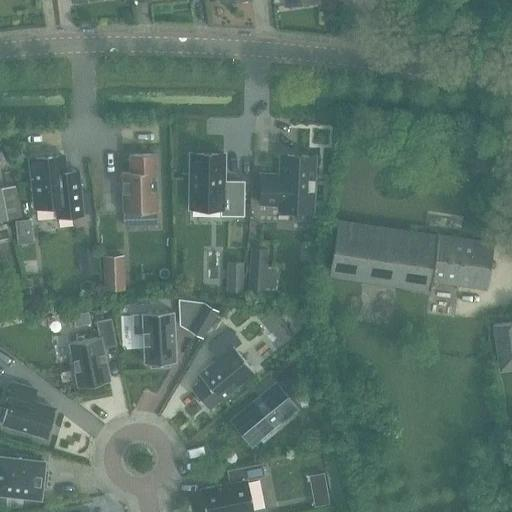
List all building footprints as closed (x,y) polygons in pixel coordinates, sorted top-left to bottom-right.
[(130,172),(122,172),(122,181),(123,213),(124,225),(157,224),(156,212),(157,212),(156,154),(129,155),(130,172)] [(222,215),(243,215),(243,182),(224,182),(224,154),(191,154),(190,209),(222,209),(222,215)] [(279,204),(279,210),(312,211),(314,156),(281,155),(280,175),(261,174),(260,204),(279,204)] [(56,218),(83,215),(79,172),(65,173),(63,156),(30,159),(35,209),(55,207),(56,218)] [(0,187),(0,220),(10,219),(21,217),(18,200),(15,185),(0,187)] [(423,232),(337,219),(328,275),(430,290),(431,281),(486,289),(493,242),(423,232)] [(94,249),(79,250),(81,271),(96,270),(94,249)] [(248,289),(264,290),(267,250),(251,249),(248,289)] [(103,256),(104,290),(125,290),(124,255),(103,256)] [(226,262),(227,291),(243,291),(243,262),(226,262)] [(206,305),(191,331),(202,337),(217,311),(206,305)] [(272,310),(262,318),(269,327),(279,319),(272,310)] [(87,312),(71,316),(74,327),(89,324),(87,312)] [(143,332),(144,364),(151,364),(151,367),(168,366),(168,363),(175,363),(172,312),(142,313),(142,316),(133,316),(134,333),(143,332)] [(99,337),(69,343),(78,387),(109,381),(103,348),(116,345),(111,318),(96,321),(99,337)] [(511,321),(493,324),(499,371),(511,368),(511,321)] [(202,378),(190,388),(207,409),(254,371),(234,347),(240,341),(230,329),(208,346),(217,358),(198,374),(202,378)] [(279,352),(296,343),(291,335),(275,343),(279,352)] [(269,377),(253,390),(260,398),(276,385),(269,377)] [(3,425),(45,437),(53,408),(32,401),(35,389),(11,382),(4,406),(8,407),(3,425)] [(251,442),(294,407),(276,385),(260,398),(233,420),(251,442)] [(0,492),(40,497),(41,487),(44,488),(46,471),(43,471),(44,461),(0,456),(0,492)] [(200,489),(204,511),(253,511),(247,480),(264,477),(262,463),(227,470),(229,483),(200,489)] [(327,492),(311,495),(313,507),(329,504),(327,492)]
